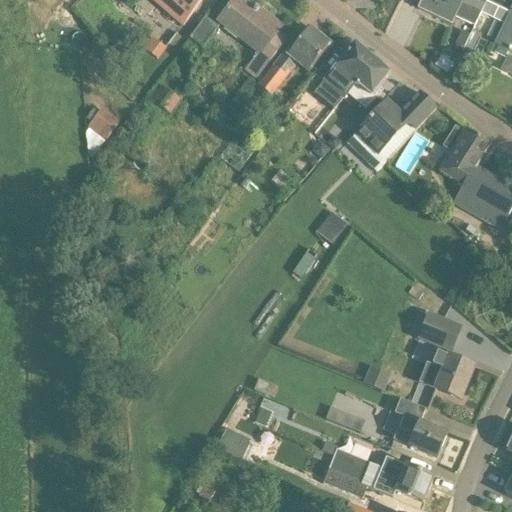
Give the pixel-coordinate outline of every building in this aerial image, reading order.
[(148,0),(154,4),(155,2),(183,26),(190,17),(201,0),(148,0)] [(245,71),(257,80),(286,42),(278,35),(282,30),(256,9),(254,12),(238,0),(235,0),(218,23),(258,54),(245,71)] [(480,15),(486,0),(425,0),(420,12),(448,26),(458,5),(480,15)] [(511,0),(486,0),(480,15),(505,27),(511,12),(511,11),(511,0)] [(511,11),(511,12),(505,27),(497,46),(511,53),(511,11)] [(190,51),(195,44),(202,49),(218,28),(206,19),(184,47),(190,51)] [(294,43),(275,67),(259,88),(271,98),(298,63),(309,72),(329,47),(326,44),(327,43),(318,36),(317,38),(309,31),(297,45),(294,43)] [(463,53),(472,57),(482,35),(474,31),(463,53)] [(465,49),(470,36),(462,33),(456,45),(465,49)] [(158,60),(166,49),(153,39),(150,42),(147,39),(141,47),(158,60)] [(323,85),(315,95),(335,111),(342,103),(348,96),(357,85),(351,80),(370,58),(355,46),(323,85)] [(511,59),(508,57),(501,71),(511,76),(511,59)] [(357,85),(348,96),(367,111),(385,93),(380,88),(391,75),(370,58),(351,80),(357,85)] [(147,99),(151,102),(170,116),(181,101),(162,88),(158,93),(154,89),(147,99)] [(386,164),(415,133),(436,111),(420,95),(400,117),(386,104),(356,136),(386,164)] [(89,129),(90,130),(87,134),(88,157),(93,160),(120,122),(102,110),(89,129)] [(467,132),(465,136),(455,131),(443,151),(453,157),(442,175),(464,187),(453,206),(500,233),(511,211),(511,191),(475,171),(490,147),(467,132)] [(326,145),(334,152),(341,144),(337,141),(330,141),(326,145)] [(330,152),(320,143),(312,153),(322,161),(330,152)] [(333,248),(348,228),(332,215),(316,235),(333,248)] [(470,253),(477,257),(482,249),(474,245),(471,250),(470,253)] [(471,279),(465,288),(476,294),(481,286),(471,279)] [(451,352),(460,330),(427,317),(417,339),(451,352)] [(473,369),(438,354),(432,368),(427,366),(418,386),(435,392),(460,402),(473,369)] [(391,377),(373,369),(367,384),(385,391),(391,377)] [(278,389),(258,381),(254,392),(273,400),(278,389)] [(447,435),(421,425),(426,412),(400,402),(395,416),(404,420),(394,444),(436,461),(447,435)] [(262,410),(255,425),(267,430),(274,415),(262,410)] [(343,429),(347,417),(329,411),(325,422),(343,429)] [(215,450),(241,463),(251,442),(225,429),(215,450)] [(335,450),(327,447),(325,453),(333,456),(335,450)] [(361,486),(369,464),(337,452),(329,471),(359,483),(358,485),(361,486)] [(433,479),(385,460),(372,491),(392,499),(394,493),(423,505),(433,479)] [(358,485),(359,483),(329,471),(323,486),(352,498),(358,485)] [(206,486),(203,490),(199,488),(196,493),(200,496),(199,497),(204,501),(209,504),(215,493),(206,486)] [(204,511),(206,509),(202,508),(191,502),(189,508),(198,511),(204,511)]
